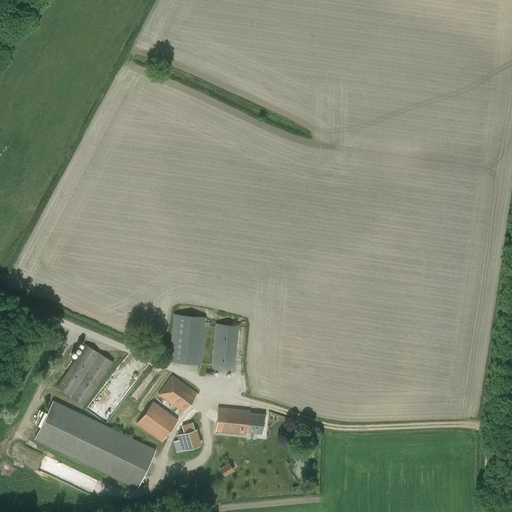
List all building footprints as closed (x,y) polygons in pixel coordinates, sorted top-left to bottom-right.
[(204,326),(209,327),(210,322),(204,321),(205,317),(174,314),(169,361),(200,365),(204,326)] [(239,326),(215,323),(210,371),(234,373),(239,326)] [(84,344),(56,388),(84,406),(113,363),(84,344)] [(158,395),(182,412),(197,393),(172,375),(158,395)] [(136,423),(161,441),(177,419),(153,401),(136,423)] [(36,440),(50,446),(136,488),(137,487),(152,456),(155,450),(54,402),(51,408),(36,440)] [(261,433),(263,415),(249,413),(249,411),(218,408),(215,431),(247,434),(247,432),(261,433)] [(180,435),(184,450),(201,445),(196,430),(180,435)] [(100,476),(21,449),(17,462),(38,470),(36,473),(94,493),(100,476)] [(219,468),(224,476),(234,470),(228,462),(219,468)]
